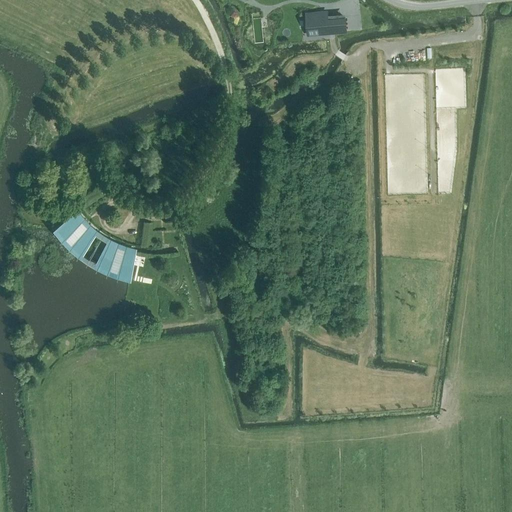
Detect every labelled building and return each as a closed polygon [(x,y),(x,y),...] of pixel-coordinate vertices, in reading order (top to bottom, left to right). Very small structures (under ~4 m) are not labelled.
[(327,12),(306,14),(307,33),(329,31),(328,19),(327,12)] [(345,18),(328,19),(329,31),(346,29),(345,18)] [(72,197),(81,211),(102,198),(94,184),(72,197)] [(75,214),(57,228),(64,236),(72,244),(80,252),(82,249),(94,234),(87,228),(81,221),(75,214)] [(152,246),(154,222),(148,222),(138,221),(136,244),(152,246)] [(117,247),(108,243),(99,260),(98,263),(108,268),(118,272),(129,275),(134,252),(125,250),(117,247)]
